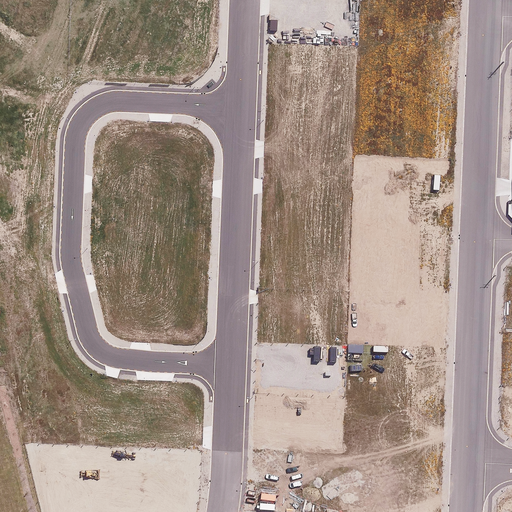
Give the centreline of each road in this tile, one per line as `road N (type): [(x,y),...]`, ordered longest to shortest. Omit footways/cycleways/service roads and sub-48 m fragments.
road 1 (residential): [(241,106),(97,105),(75,133),(70,250),(98,350),(114,358),(231,366)]
road 2 (residential): [(231,366),(241,106)]
road 3 (residential): [(476,238),(469,463)]
road 4 (residential): [(482,16),(476,238)]
road 5 (residential): [(221,511),(231,366)]
